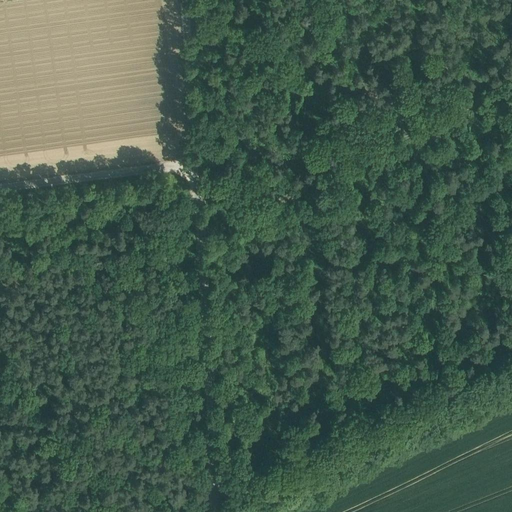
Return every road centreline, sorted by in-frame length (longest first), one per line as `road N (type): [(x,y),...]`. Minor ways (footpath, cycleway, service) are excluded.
road 1 (unclassified): [(183,0),(216,491)]
road 2 (unclassified): [(243,499),(511,366)]
road 3 (track): [(0,188),(193,164)]
